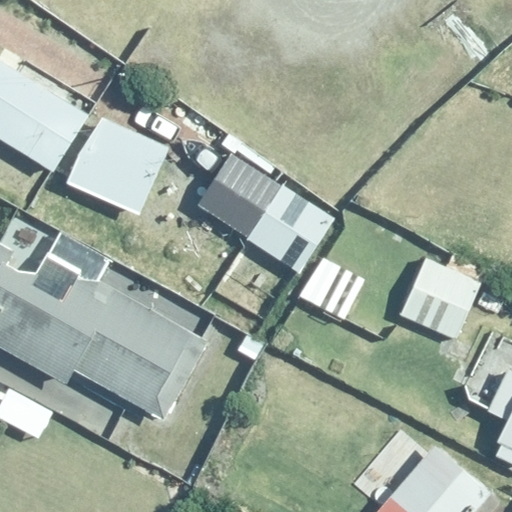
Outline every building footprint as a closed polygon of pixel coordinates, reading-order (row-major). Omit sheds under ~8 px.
[(85,111),(0,54),(0,139),(46,170),(85,111)] [(190,162),(92,119),(64,183),(162,226),(190,162)] [(276,185),(243,242),(295,272),(328,214),(276,185)] [(75,279),(0,238),(0,347),(64,381),(69,371),(163,421),(213,328),(85,259),(75,279)] [(366,277),(317,249),(292,292),(341,321),(366,277)] [(443,260),(420,251),(395,314),(453,337),(482,265),(447,251),(443,260)] [(453,396),(464,402),(506,423),(490,454),(511,464),(511,342),(486,331),(471,364),(458,358),(448,378),(459,383),(453,396)] [(477,511),(490,498),(428,442),(365,511),(477,511)]
